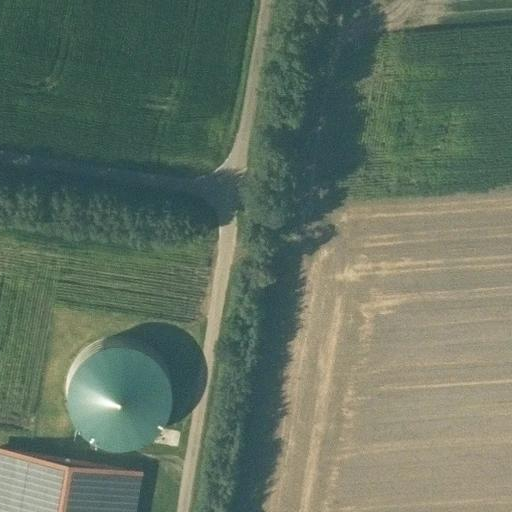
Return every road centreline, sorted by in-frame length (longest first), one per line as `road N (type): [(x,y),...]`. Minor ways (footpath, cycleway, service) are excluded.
road 1 (unclassified): [(233,193),(181,511)]
road 2 (unclassified): [(0,157),(233,193)]
road 3 (unclassified): [(265,0),(233,193)]
